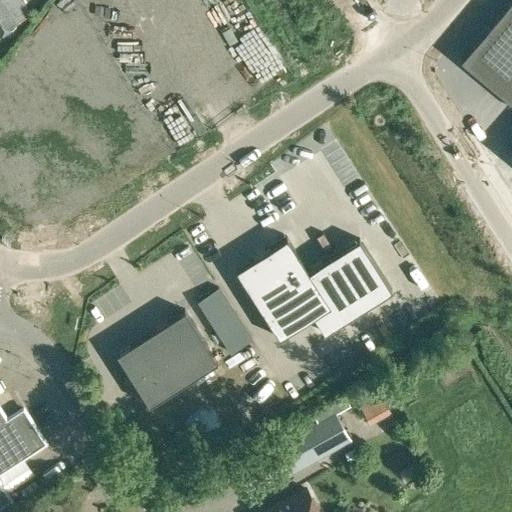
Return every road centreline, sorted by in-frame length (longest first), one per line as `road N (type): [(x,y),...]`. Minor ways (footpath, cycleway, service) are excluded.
road 1 (unclassified): [(0,268),(79,260),(392,54)]
road 2 (residential): [(141,511),(44,356),(0,323)]
road 3 (unclassified): [(511,245),(392,54)]
